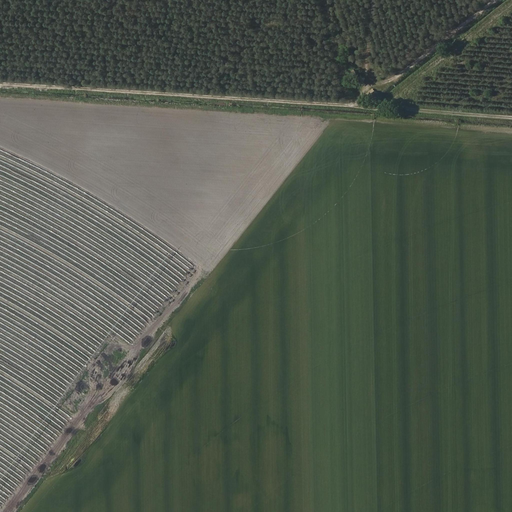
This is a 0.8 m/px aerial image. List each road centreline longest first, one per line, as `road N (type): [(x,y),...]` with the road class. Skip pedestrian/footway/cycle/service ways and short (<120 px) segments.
road 1 (track): [(363,101),(0,81)]
road 2 (track): [(495,0),(405,71),(367,80)]
road 3 (track): [(511,2),(398,90)]
